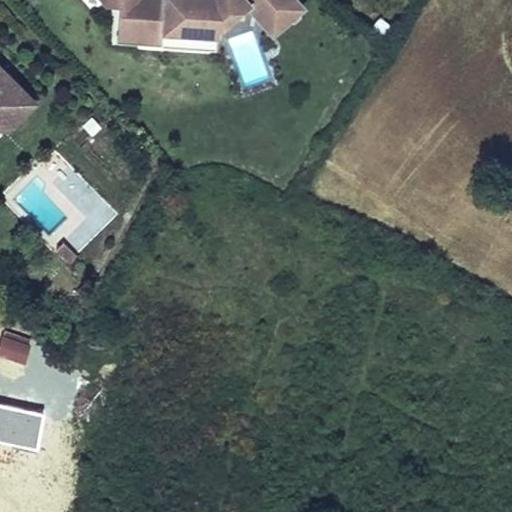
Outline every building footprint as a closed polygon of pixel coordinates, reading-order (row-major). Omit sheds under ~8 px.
[(215,35),(217,15),(224,15),(229,14),(235,12),(240,9),(246,5),(272,34),(287,20),(288,22),(293,22),(299,16),(300,11),(299,10),(302,7),(295,0),(111,0),(116,5),(120,9),(118,41),(138,42),(139,25),(162,26),(161,32),(215,35)] [(162,26),(139,25),(138,42),(162,43),(161,46),(214,49),(215,35),(161,32),(162,26)] [(0,110),(19,91),(0,72),(0,110)] [(0,122),(25,97),(19,91),(0,110),(0,122)] [(46,243),(89,207),(47,159),(13,189),(20,197),(12,204),(46,243)] [(0,339),(0,357),(25,364),(32,339),(2,331),(0,339)]
